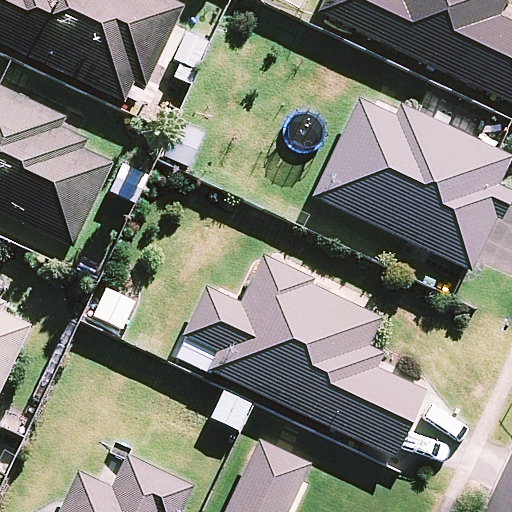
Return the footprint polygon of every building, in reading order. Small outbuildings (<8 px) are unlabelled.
[(0,0),(0,50),(121,108),(130,90),(141,95),(180,12),(154,0),(0,0)] [(323,0),(315,19),(511,110),(511,30),(494,22),(504,0),(323,0)] [(210,41),(186,30),(168,68),(192,80),(210,41)] [(0,221),(70,254),(109,170),(80,156),(85,146),(57,133),(62,123),(0,93),(0,221)] [(460,275),(467,278),(493,224),(497,226),(510,199),(495,191),(509,163),(496,156),(398,110),(391,123),(355,106),(309,203),(460,275)] [(148,173),(123,161),(104,200),(129,213),(148,173)] [(205,376),(391,464),(423,397),(374,373),(380,359),(366,352),(378,325),(369,321),(308,292),(311,285),(260,261),(237,308),(202,292),(177,343),(213,360),(205,376)] [(132,302),(103,293),(93,324),(123,333),(132,302)] [(0,384),(25,332),(0,320),(0,312),(1,309),(0,308),(0,384)] [(286,511),(306,471),(255,447),(224,511),(286,511)] [(107,494),(74,479),(59,511),(179,511),(189,491),(123,460),(107,494)]
